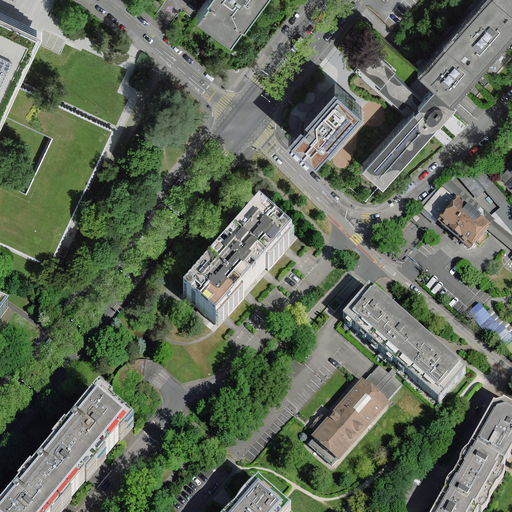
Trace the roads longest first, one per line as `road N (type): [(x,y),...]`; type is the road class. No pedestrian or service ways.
road 1 (primary): [(0,438),(251,128)]
road 2 (residential): [(345,223),(329,260),(220,383),(183,397),(87,511)]
road 3 (primary): [(234,113),(0,401)]
road 4 (residential): [(511,372),(345,223)]
road 5 (residential): [(511,104),(391,216),(345,223)]
road 6 (residential): [(94,0),(234,113)]
road 7 (primary): [(251,128),(356,0)]
road 8 (primary): [(324,0),(234,113)]
road 9 (residential): [(345,223),(251,128)]
